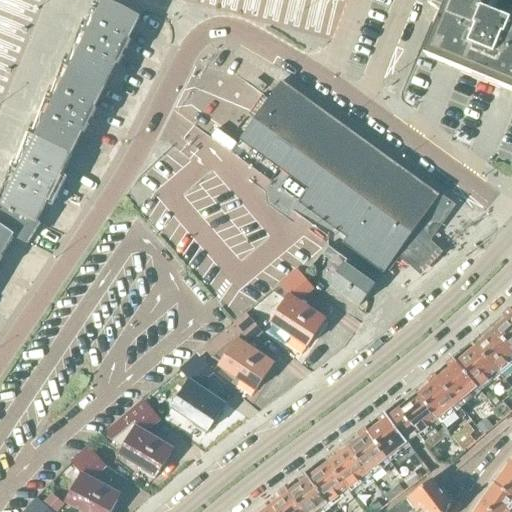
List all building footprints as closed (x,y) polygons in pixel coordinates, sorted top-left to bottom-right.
[(326,23),(329,3),(307,0),(306,0),(303,30),(321,32),(322,22),(326,23)] [(494,0),(439,0),(436,8),(451,15),(433,59),(511,90),(511,26),(510,26),(511,20),(511,17),(498,11),(494,20),(488,17),(494,0)] [(140,16),(108,1),(107,1),(106,1),(106,2),(102,11),(89,36),(121,53),(128,39),(132,41),(132,40),(130,39),(140,17),(141,17),(140,16)] [(89,36),(72,70),(106,87),(117,64),(120,66),(120,65),(116,63),(121,53),(89,36)] [(96,107),(106,87),(72,70),(55,104),(87,120),(94,108),(98,110),(98,109),(96,107)] [(240,140),(289,175),(280,188),(300,203),(349,238),(346,243),(385,272),(402,248),(412,258),(426,243),(424,241),(431,231),(434,234),(441,222),(440,221),(452,204),(282,82),(240,140)] [(82,131),(87,120),(55,104),(38,137),(72,154),(83,132),(86,134),(86,133),(82,131)] [(61,176),(72,154),(38,137),(21,172),(53,188),(59,176),(64,178),(64,177),(61,176)] [(38,221),(39,221),(49,201),(52,202),(52,201),(47,199),(53,188),(21,172),(5,204),(5,206),(21,216),(29,219),(36,222),(38,221)] [(38,222),(39,221),(38,221),(36,222),(29,219),(21,216),(5,206),(5,204),(0,201),(0,225),(6,229),(9,230),(15,234),(13,236),(28,243),(41,223),(38,222)] [(0,255),(4,258),(5,257),(2,255),(13,236),(15,234),(9,230),(6,229),(0,225),(0,255)] [(327,246),(321,257),(340,267),(346,255),(327,246)] [(361,306),(376,285),(345,264),(331,284),(361,306)] [(308,270),(303,276),(297,269),(281,284),(289,295),(273,320),(294,334),(293,336),(308,346),(326,319),(298,301),(301,296),(312,288),(313,289),(314,289),(313,288),(320,279),(308,270)] [(511,310),(510,308),(504,314),(507,318),(495,330),(511,349),(511,310)] [(232,330),(200,357),(203,360),(210,353),(216,360),(224,366),(245,381),(244,383),(259,393),(277,365),(250,347),(252,343),(263,334),(264,335),(265,335),(249,316),(231,330),(232,330)] [(476,346),(497,371),(500,374),(511,364),(511,360),(510,359),(511,357),(511,349),(495,330),(476,346)] [(491,375),(497,371),(476,346),(458,361),(455,357),(481,391),(495,379),(491,375)] [(213,373),(203,360),(200,357),(183,373),(190,380),(173,405),(195,419),(193,422),(208,432),(226,404),(199,385),(202,380),(211,372),(213,373)] [(478,387),(481,391),(455,357),(447,363),(451,368),(440,377),(435,373),(462,406),(475,396),(472,392),(478,387)] [(461,407),(462,406),(435,373),(428,379),(432,383),(419,393),(441,423),(455,412),(452,408),(458,403),(461,407)] [(438,419),(441,423),(419,393),(399,409),(418,435),(421,439),(435,428),(432,423),(438,419)] [(511,411),(503,400),(495,407),(504,418),(511,411)] [(160,420),(149,407),(146,404),(106,437),(113,441),(123,447),(121,452),(143,465),(141,468),(156,477),(173,449),(145,431),(147,427),(158,418),(160,420)] [(418,435),(399,409),(394,413),(390,417),(408,442),(413,439),(418,435)] [(408,442),(390,417),(389,417),(386,412),(378,418),(381,423),(369,432),(390,462),(404,452),(401,448),(408,442)] [(494,427),(486,418),(477,426),(484,435),(494,427)] [(348,448),(370,477),(384,467),(381,463),(387,458),(390,462),(369,432),(365,428),(357,433),(361,438),(348,448)] [(467,430),(455,440),(464,451),(476,442),(467,430)] [(367,474),(370,477),(348,448),(329,462),(350,492),(364,482),(361,478),(367,474)] [(91,449),(75,465),(82,474),(68,500),(90,511),(111,511),(121,494),(91,478),(93,474),(103,465),(105,467),(106,466),(91,449)] [(310,477),(331,507),(344,497),(341,492),(347,489),(350,492),(329,462),(310,477)] [(511,464),(496,484),(511,496),(511,464)] [(330,507),(331,507),(310,477),(306,472),(298,478),(302,483),(289,492),(303,511),(323,511),(324,511),(321,508),(327,503),(330,507)] [(414,472),(404,479),(410,487),(419,479),(414,472)] [(422,509),(425,511),(447,511),(454,500),(441,483),(437,487),(432,479),(408,497),(419,511),(422,509)] [(511,511),(511,496),(496,484),(481,504),(492,511),(511,511)] [(395,487),(384,495),(390,502),(400,494),(395,487)] [(303,511),(289,492),(285,488),(277,493),(281,498),(268,509),(270,511),(303,511)] [(52,493),(44,502),(55,511),(57,511),(65,504),(52,493)] [(53,511),(41,501),(30,511),(53,511)] [(379,502),(366,511),(376,511),(383,507),(379,502)]
